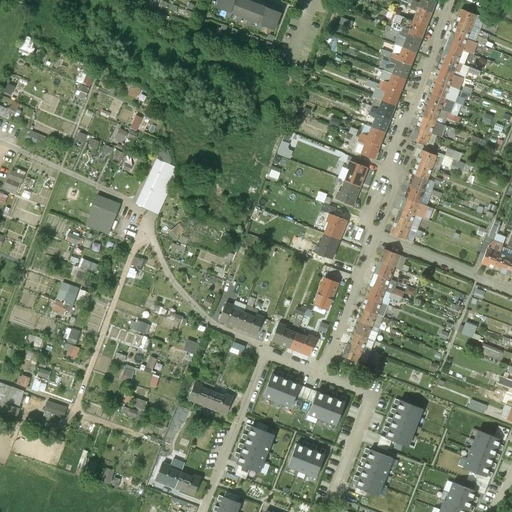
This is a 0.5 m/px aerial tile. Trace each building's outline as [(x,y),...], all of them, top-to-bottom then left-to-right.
[(280,12),(249,0),(218,0),(216,6),(226,10),(231,12),(237,14),(241,16),(247,19),(251,20),(257,23),(262,24),(274,29),(280,12)] [(435,0),(420,0),(420,3),(412,0),(411,4),(431,12),(435,0)] [(431,12),(411,4),(410,5),(409,9),(416,11),(413,21),(425,25),(431,12)] [(476,15),(461,9),(456,21),(471,27),(476,15)] [(413,21),(405,18),(402,26),(402,27),(409,30),(413,21)] [(495,24),(483,18),(481,23),(493,29),(495,24)] [(425,25),(413,21),(409,30),(402,27),(400,31),(420,39),(425,25)] [(471,27),(456,21),(451,32),(451,33),(466,39),(471,27)] [(396,23),(391,22),(389,26),(395,29),(400,31),(402,27),(397,25),(396,23)] [(420,39),(400,31),(399,35),(395,45),(402,47),(403,47),(415,52),(420,39)] [(466,39),(451,33),(451,32),(446,45),(462,50),(468,53),(471,54),(475,43),(466,39)] [(486,41),(474,36),(472,41),(484,46),(486,41)] [(402,47),(395,45),(392,53),(390,57),(410,65),(415,52),(403,47),(402,47)] [(462,50),(446,45),(441,57),(442,57),(442,56),(457,62),(461,64),(463,65),(468,53),(462,50)] [(392,53),(381,49),(380,53),(386,56),(390,57),(392,53)] [(457,62),(442,56),(442,57),(437,68),(452,74),(454,70),(458,72),(461,64),(457,62)] [(410,65),(390,57),(388,62),(384,71),(392,74),(405,78),(410,65)] [(384,71),(375,67),(371,76),(376,78),(380,79),(384,71)] [(479,71),(469,67),(467,71),(478,75),(477,77),(481,79),(483,74),(478,73),(479,71)] [(452,74),(437,68),(433,80),(433,81),(434,80),(449,86),(455,88),(457,89),(462,78),(452,74)] [(384,71),(380,79),(381,80),(380,84),(399,92),(405,78),(392,74),(384,71)] [(374,82),(369,80),(367,86),(376,89),(377,90),(379,84),(374,82)] [(449,86),(434,80),(433,81),(429,92),(444,98),(449,86)] [(123,93),(137,96),(139,87),(125,84),(123,93)] [(399,92),(380,84),(379,84),(377,90),(376,89),(373,97),(382,101),(382,100),(394,105),(399,92)] [(80,85),(77,95),(84,98),(88,87),(80,85)] [(457,89),(455,88),(452,94),(465,99),(468,93),(462,91),(457,89)] [(444,98),(429,92),(424,104),(439,110),(447,113),(449,113),(453,102),(444,98)] [(12,114),(19,104),(13,100),(7,111),(12,114)] [(394,105),(382,100),(382,101),(378,109),(371,106),(369,111),(389,118),(394,105)] [(371,106),(366,104),(362,102),(360,107),(364,109),(369,111),(371,106)] [(439,110),(424,104),(420,115),(435,121),(439,110)] [(389,118),(369,111),(368,115),(375,118),(371,127),(384,132),(389,118)] [(481,120),(488,123),(492,115),(484,112),(481,120)] [(449,113),(447,113),(445,118),(453,120),(458,122),(460,118),(454,116),(455,115),(449,113)] [(133,140),(141,117),(134,114),(127,137),(133,140)] [(435,121),(420,115),(415,127),(430,133),(435,121)] [(371,127),(364,124),(359,137),(379,145),(384,132),(371,127)] [(430,133),(415,127),(415,126),(410,139),(425,145),(430,133)] [(118,127),(112,138),(120,142),(126,131),(118,127)] [(28,129),(24,137),(40,144),(44,135),(28,129)] [(84,141),(86,135),(80,133),(78,139),(84,141)] [(359,137),(353,135),(351,141),(356,143),(357,141),(359,137)] [(379,145),(359,137),(357,141),(365,144),(361,154),(373,159),(379,145)] [(461,153),(447,148),(445,155),(452,158),(458,160),(461,153)] [(421,150),(416,162),(431,168),(438,170),(440,164),(442,158),(436,156),(437,153),(431,150),(430,153),(421,150)] [(113,157),(120,159),(122,153),(115,151),(113,157)] [(445,155),(444,155),(444,156),(437,153),(436,156),(442,158),(440,164),(466,174),(467,172),(470,166),(461,162),(452,159),(452,158),(445,155)] [(132,172),(136,163),(125,158),(121,168),(132,172)] [(178,171),(156,161),(136,206),(158,215),(178,171)] [(367,168),(350,161),(347,169),(349,170),(345,181),(359,187),(367,168)] [(431,168),(416,162),(412,174),(427,180),(431,168)] [(13,192),(15,182),(20,183),(23,173),(7,169),(2,189),(13,192)] [(427,180),(412,174),(407,186),(408,186),(423,192),(423,191),(422,191),(427,180)] [(359,187),(345,181),(340,192),(338,191),(335,199),(352,206),(359,187)] [(423,192),(408,186),(403,197),(418,203),(419,203),(425,205),(427,198),(427,199),(429,194),(423,191),(423,192)] [(331,194),(326,193),(325,196),(322,203),(328,205),(331,199),(329,198),(331,194)] [(435,196),(429,194),(427,199),(438,203),(440,197),(435,195),(435,196)] [(418,203),(403,197),(399,209),(398,209),(414,215),(420,217),(421,213),(430,216),(434,217),(435,215),(423,210),(425,205),(419,203),(418,203)] [(119,207),(97,198),(87,225),(108,234),(119,207)] [(414,215),(398,209),(399,210),(396,217),(396,216),(394,221),(409,227),(414,215)] [(430,216),(421,213),(420,217),(440,225),(442,220),(434,217),(430,216)] [(346,220),(329,214),(326,221),(329,222),(324,234),(339,239),(346,220)] [(494,220),(488,236),(493,239),(500,222),(494,220)] [(409,227),(394,221),(389,233),(404,239),(411,242),(414,235),(413,235),(416,230),(409,227)] [(502,223),(497,234),(503,236),(507,225),(502,223)] [(423,232),(416,230),(413,235),(414,235),(420,238),(423,232)] [(324,234),(319,232),(319,233),(318,233),(316,236),(317,236),(315,243),(317,244),(314,252),(331,258),(339,239),(324,234)] [(492,240),(488,245),(487,248),(481,263),(493,268),(499,253),(501,247),(502,244),(492,240)] [(169,251),(182,253),(183,246),(170,244),(169,251)] [(511,250),(511,251),(506,249),(506,248),(501,247),(499,253),(493,268),(500,271),(505,273),(511,257),(511,253),(511,250)] [(398,255),(383,249),(379,261),(394,267),(398,255)] [(134,255),(131,263),(138,266),(141,258),(134,255)] [(73,264),(70,274),(86,279),(92,261),(82,259),(80,266),(73,264)] [(394,267),(379,261),(374,272),(374,273),(389,279),(394,267)] [(128,267),(126,275),(133,277),(135,269),(128,267)] [(230,272),(224,286),(228,287),(234,274),(230,272)] [(389,279),(374,273),(373,273),(374,273),(369,285),(384,290),(384,291),(390,293),(392,288),(393,288),(395,281),(389,279)] [(337,283),(324,278),(314,304),(327,309),(337,283)] [(384,290),(369,285),(365,297),(366,297),(380,302),(387,304),(389,298),(390,293),(384,291),(384,290)] [(224,286),(219,296),(224,298),(228,288),(224,286)] [(393,288),(392,288),(390,293),(401,297),(402,292),(393,288)] [(401,297),(390,293),(389,298),(399,301),(401,297)] [(254,299),(249,297),(248,299),(248,300),(246,305),(246,306),(251,308),(254,299)] [(380,302),(366,297),(365,297),(361,308),(376,314),(382,316),(383,316),(387,305),(387,304),(380,302)] [(233,306),(225,303),(219,320),(238,327),(243,312),(232,308),(233,306)] [(268,306),(263,304),(260,312),(265,314),(268,306)] [(257,310),(251,308),(246,306),(244,313),(243,312),(238,327),(256,334),(263,318),(256,315),(257,310)] [(305,310),(297,306),(294,312),(298,314),(296,319),(301,320),(304,312),(305,310)] [(376,314),(361,308),(356,320),(371,326),(372,325),(378,328),(382,316),(376,314)] [(301,320),(298,327),(303,329),(309,313),(304,312),(301,320)] [(181,322),(183,317),(174,313),(172,318),(181,322)] [(148,333),(150,324),(134,320),(132,329),(148,333)] [(371,326),(356,320),(352,332),(367,338),(371,326)] [(459,332),(471,337),(475,325),(464,320),(459,332)] [(320,321),(317,329),(325,332),(328,324),(320,321)] [(285,326),(278,323),(271,340),(290,347),(296,333),(284,329),(285,326)] [(76,343),(79,329),(70,327),(66,341),(76,343)] [(367,338),(352,332),(347,343),(362,349),(367,338)] [(308,335),(307,337),(296,333),(290,347),(309,355),(315,338),(308,335)] [(231,341),(229,351),(239,354),(241,343),(231,341)] [(502,351),(481,342),(479,346),(501,354),(502,351)] [(75,357),(79,347),(69,343),(65,353),(75,357)] [(362,349),(347,343),(342,356),(357,362),(362,349)] [(152,368),(155,357),(150,356),(147,367),(152,368)] [(375,365),(365,361),(363,368),(373,371),(375,365)] [(199,365),(194,363),(190,372),(196,374),(199,365)] [(119,377),(128,381),(133,369),(123,365),(119,377)] [(38,366),(36,373),(46,377),(49,370),(38,366)] [(20,373),(16,382),(25,386),(29,377),(20,373)] [(148,384),(154,386),(158,376),(151,374),(148,384)] [(272,400),(281,377),(272,374),(263,396),(272,400)] [(511,380),(500,376),(498,383),(509,387),(511,380)] [(272,400),(281,403),(290,381),(281,377),(272,400)] [(300,385),(290,381),(281,403),(291,407),(300,385)] [(202,385),(194,382),(188,399),(207,406),(212,392),(212,391),(214,386),(203,382),(202,385)] [(0,383),(0,402),(19,408),(24,391),(0,383)] [(308,414),(317,417),(326,395),(317,391),(308,414)] [(224,396),(212,392),(207,406),(226,413),(232,397),(225,394),(224,396)] [(326,421),(335,399),(326,395),(317,417),(326,421)] [(507,400),(497,396),(495,401),(505,405),(507,400)] [(345,402),(335,399),(326,421),(336,425),(345,402)] [(43,410),(63,418),(67,408),(47,400),(43,410)] [(396,410),(418,418),(422,409),(400,400),(396,410)] [(486,406),(471,400),(468,408),(483,414),(486,406)] [(0,420),(13,425),(19,408),(0,402),(0,420)] [(396,410),(392,419),(415,427),(418,418),(396,410)] [(411,436),(415,427),(392,419),(389,428),(411,436)] [(274,434),(251,426),(247,435),(270,444),(274,434)] [(494,436),(505,439),(508,429),(497,426),(494,436)] [(411,436),(389,428),(385,437),(408,446),(411,436)] [(474,440),(497,449),(500,440),(478,431),(474,440)] [(270,444),(247,435),(244,444),(266,453),(270,444)] [(181,437),(176,450),(184,453),(189,440),(181,437)] [(471,449),(493,458),(497,449),(474,440),(471,449)] [(306,447),(296,443),(287,466),(297,470),(306,447)] [(266,453),(244,444),(240,453),(263,462),(266,453)] [(306,447),(297,470),(306,473),(315,451),(306,447)] [(392,458),(370,449),(366,459),(389,467),(392,458)] [(467,459),(490,467),(493,458),(471,449),(467,459)] [(315,451),(306,473),(315,477),(324,454),(315,451)] [(263,462),(240,453),(237,463),(259,472),(263,462)] [(85,471),(92,474),(97,462),(90,459),(85,471)] [(389,467),(366,459),(363,468),(385,477),(389,467)] [(490,467),(467,459),(463,468),(486,477),(490,467)] [(170,465),(163,462),(156,479),(175,487),(181,472),(169,468),(170,465)] [(103,468),(101,482),(119,485),(122,472),(103,468)] [(385,477),(363,468),(359,477),(381,486),(385,477)] [(192,477),(181,472),(175,487),(194,494),(200,477),(193,474),(192,477)] [(381,486),(359,477),(355,486),(378,495),(381,486)] [(449,492),(471,501),(475,492),(453,483),(449,492)] [(226,491),(223,496),(238,502),(241,497),(226,491)] [(466,510),(468,511),(471,501),(449,492),(445,501),(466,510)] [(238,502),(223,496),(219,507),(231,511),(236,511),(240,503),(238,502)] [(440,510),(445,511),(465,511),(466,510),(445,501),(444,500),(440,510)]
